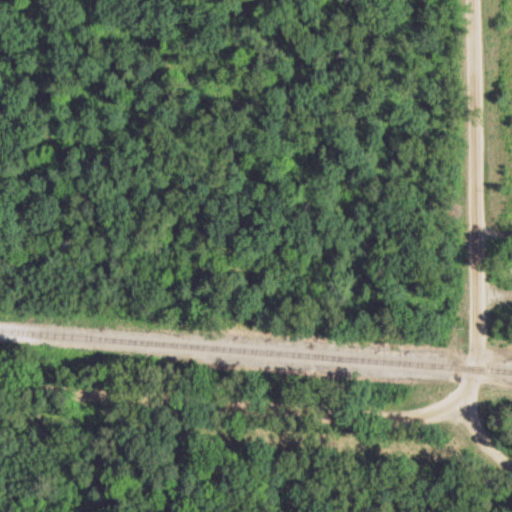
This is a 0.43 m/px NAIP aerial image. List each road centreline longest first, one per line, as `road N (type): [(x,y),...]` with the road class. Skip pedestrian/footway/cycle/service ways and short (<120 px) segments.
road 1 (residential): [(458,401),(412,417),(375,418),(0,386)]
road 2 (residential): [(477,228),(471,0)]
road 3 (residential): [(458,401),(476,370),(477,228)]
